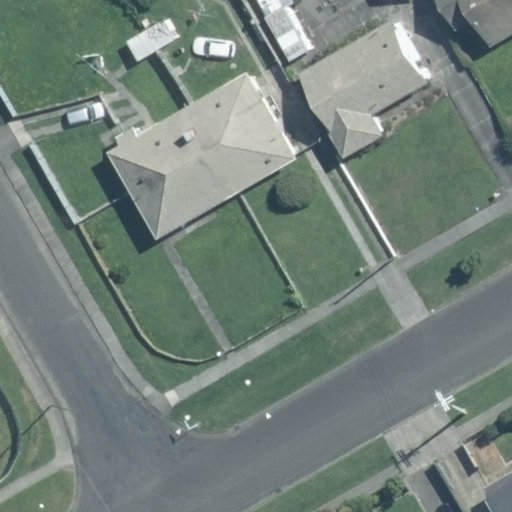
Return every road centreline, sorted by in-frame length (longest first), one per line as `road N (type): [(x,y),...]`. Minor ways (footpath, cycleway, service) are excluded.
road 1 (residential): [(165,505),(511,307)]
road 2 (residential): [(0,217),(165,505)]
